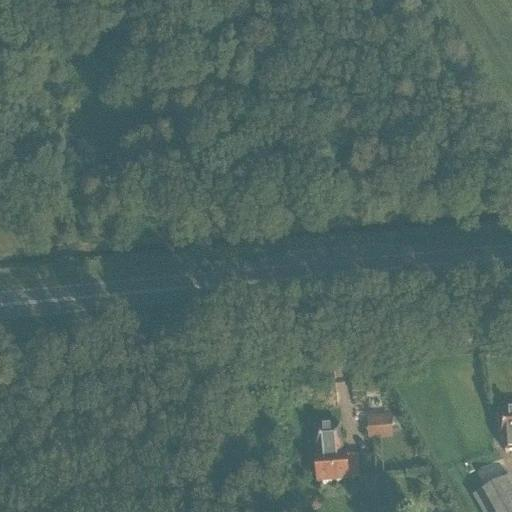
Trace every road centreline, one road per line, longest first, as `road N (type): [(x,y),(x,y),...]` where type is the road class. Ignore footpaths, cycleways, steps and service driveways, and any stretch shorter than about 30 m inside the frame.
road 1 (trunk): [(0,306),(511,259)]
road 2 (unclassified): [(0,353),(511,310)]
